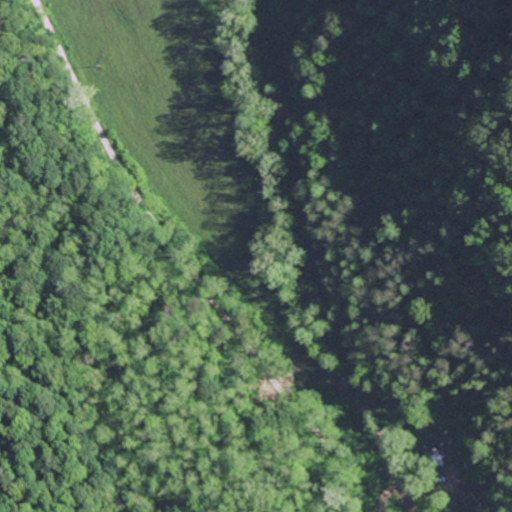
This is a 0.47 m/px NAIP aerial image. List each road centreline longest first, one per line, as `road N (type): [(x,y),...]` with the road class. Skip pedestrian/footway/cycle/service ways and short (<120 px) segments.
road 1 (residential): [(202,286),(140,205),(25,0)]
road 2 (residential): [(202,286),(325,441),(346,511)]
